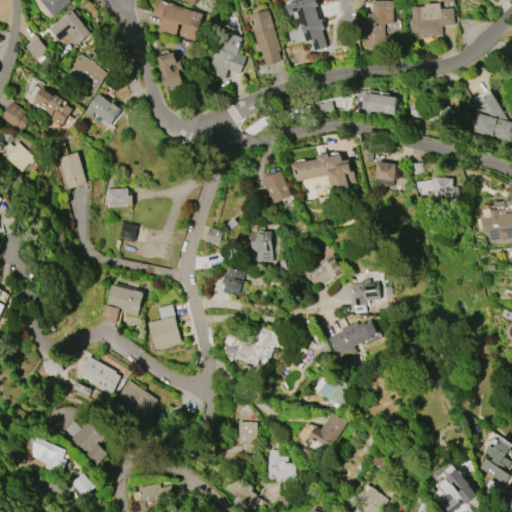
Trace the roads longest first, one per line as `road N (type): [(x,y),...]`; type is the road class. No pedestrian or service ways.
road 1 (residential): [(511,11),(468,55),(319,81),(219,118),(211,135),(221,155),(185,267),(212,397),(206,421),(119,467),(121,511)]
road 2 (residential): [(511,172),(352,125),(259,138),(183,127),(163,110),(113,0)]
road 3 (residential): [(212,397),(151,368),(111,337),(48,348),(37,340),(6,239)]
road 4 (residential): [(232,511),(169,466),(119,467)]
